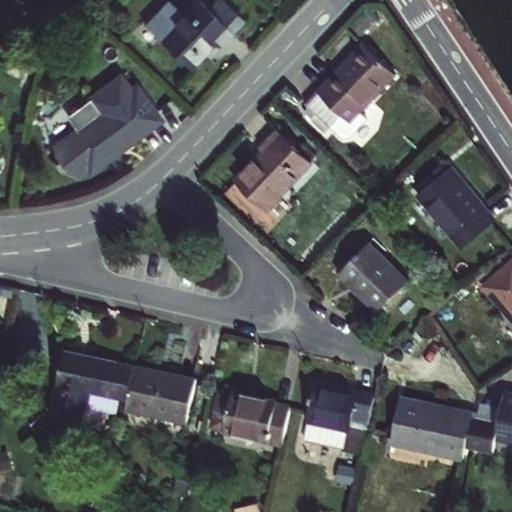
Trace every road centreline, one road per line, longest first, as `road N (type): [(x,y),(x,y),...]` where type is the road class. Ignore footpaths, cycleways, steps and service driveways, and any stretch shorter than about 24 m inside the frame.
road 1 (residential): [(0,251),(97,281),(255,311),(267,302),(263,277),(158,178)]
road 2 (residential): [(158,178),(331,0)]
road 3 (tertiary): [(414,0),(511,156)]
road 4 (residential): [(0,231),(112,209),(158,178)]
